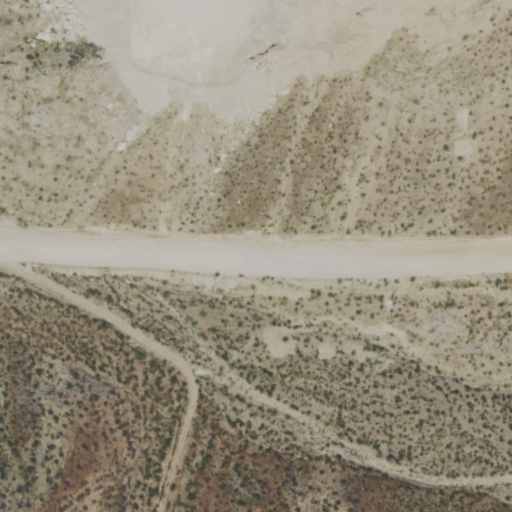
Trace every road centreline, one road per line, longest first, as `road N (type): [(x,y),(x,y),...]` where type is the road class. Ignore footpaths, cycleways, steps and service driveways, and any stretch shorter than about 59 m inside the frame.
road 1 (track): [(0,243),(201,263),(398,256),(511,234)]
road 2 (track): [(0,259),(176,363),(190,384),(157,511)]
